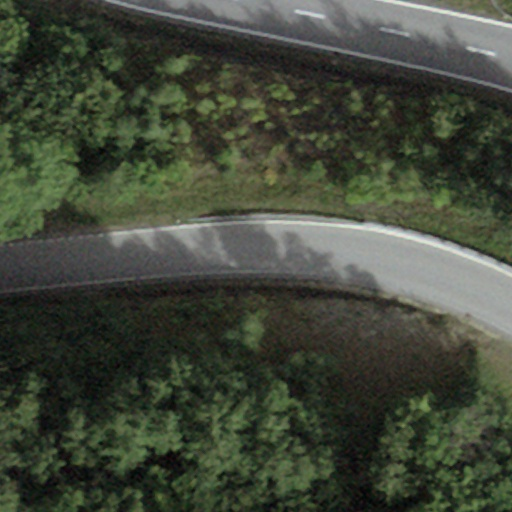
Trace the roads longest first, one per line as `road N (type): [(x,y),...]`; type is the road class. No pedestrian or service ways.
road 1 (unclassified): [(0,273),(316,249),(394,263),(511,308)]
road 2 (secondary): [(236,0),(511,62)]
